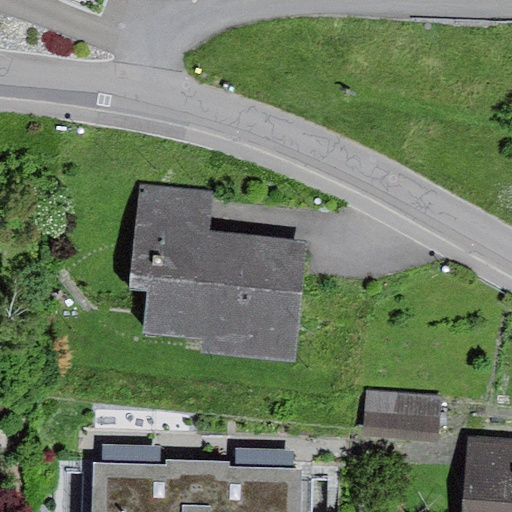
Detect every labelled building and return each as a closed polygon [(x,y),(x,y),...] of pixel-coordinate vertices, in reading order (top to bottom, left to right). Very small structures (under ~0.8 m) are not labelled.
[(216,193),(142,185),(130,297),(150,299),(147,332),(200,338),(198,358),(295,368),(308,245),(211,235),(216,193)] [(441,399),(367,391),(362,436),(436,444),(441,399)] [(511,511),(511,440),(468,437),(461,511),(511,511)] [(168,469),(98,466),(95,511),(199,511),(202,462),(168,461),(168,469)] [(296,511),(298,474),(230,471),(231,464),(202,462),(199,511),(296,511)]
